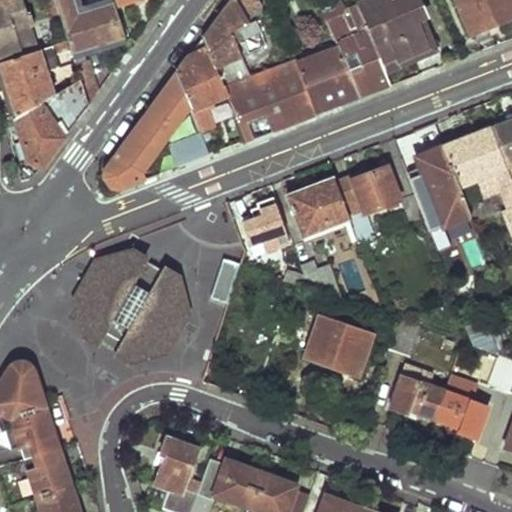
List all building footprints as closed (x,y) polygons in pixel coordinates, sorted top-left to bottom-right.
[(0,0),(0,55),(38,43),(31,20),(26,22),(19,0),(0,0)] [(58,42),(67,39),(54,0),(46,0),(42,1),(52,38),(56,36),(58,42)] [(54,0),(67,39),(72,54),(121,38),(109,0),(106,1),(105,0),(99,0),(100,4),(79,10),(75,0),(54,0)] [(202,39),(223,86),(248,76),(238,49),(245,46),(249,56),(265,50),(258,33),(260,32),(255,22),(262,18),(259,6),(255,0),(230,0),(229,2),(202,39)] [(365,0),(355,4),(380,61),(395,55),(397,60),(421,50),(427,47),(415,20),(423,16),(415,0),(365,0)] [(511,0),(456,0),(472,34),(500,22),(511,17),(511,0)] [(339,45),(361,97),(375,92),(390,85),(380,61),(355,4),(343,10),(340,3),(321,10),(335,44),(338,42),(339,45)] [(189,102),(202,132),(217,126),(209,104),(227,96),(223,86),(202,39),(189,56),(177,73),(189,102)] [(296,61),(316,114),(337,106),(361,97),(339,45),(296,61)] [(0,76),(14,121),(52,95),(45,76),(58,71),(50,47),(0,63),(0,76)] [(280,51),(285,62),(291,60),(286,48),(280,51)] [(223,86),(227,96),(234,114),(240,132),(244,141),(280,128),(316,114),(296,61),(295,58),(291,60),(285,62),(248,76),(223,86)] [(78,78),(87,105),(98,89),(89,59),(74,64),(78,78)] [(151,153),(189,102),(177,73),(105,170),(119,188),(142,179),(139,169),(151,153)] [(52,95),(14,121),(28,165),(40,169),(57,146),(87,105),(78,78),(52,95)] [(240,132),(234,114),(227,116),(234,134),(240,132)] [(511,118),(490,127),(491,128),(506,168),(511,165),(511,118)] [(462,138),(443,145),(466,206),(487,198),(480,179),(497,173),(506,196),(500,198),(511,230),(511,185),(506,168),(491,128),(462,138)] [(210,154),(202,132),(166,146),(173,167),(210,154)] [(466,206),(443,145),(419,155),(415,156),(442,228),(471,217),(466,206)] [(353,219),(349,221),(358,242),(370,237),(362,216),(400,201),(387,167),(366,176),(354,180),(353,177),(336,183),(349,216),(351,215),(353,219)] [(287,196),(302,237),(349,221),(353,219),(351,215),(349,216),(336,183),(335,178),(304,190),(287,196)] [(263,242),(267,253),(279,249),(275,238),(285,234),(272,199),(256,205),(259,211),(255,213),(251,214),(254,222),(242,226),(250,247),(263,242)] [(465,241),(470,267),(482,265),(478,239),(465,241)] [(88,337),(81,339),(82,341),(100,336),(100,338),(102,339),(117,348),(119,349),(121,349),(121,348),(122,348),(127,367),(129,366),(127,359),(143,354),(147,357),(148,357),(150,354),(164,350),(160,337),(162,334),(174,340),(175,339),(174,338),(179,328),(180,329),(181,327),(169,321),(171,318),(184,314),(180,300),(182,296),(177,294),(175,277),(180,276),(179,273),(161,278),(161,276),(159,275),(151,270),(144,266),(142,265),(139,266),(134,248),(131,248),(134,256),(118,261),(113,257),(111,262),(97,265),(101,278),(99,281),(87,274),(86,276),(87,277),(82,286),(81,285),(80,287),(89,293),(90,297),(77,300),(81,315),(79,318),(84,321),(88,337)] [(228,284),(235,265),(223,260),(216,279),(228,284)] [(317,261),(302,266),(310,290),(343,301),(329,266),(319,269),(317,261)] [(299,276),(286,272),(283,279),(296,284),(299,276)] [(318,319),(302,361),(320,368),(328,365),(336,368),(339,375),(356,381),(371,339),(318,319)] [(420,329),(397,321),(387,350),(410,358),(420,329)] [(489,333),(499,356),(511,360),(511,329),(510,325),(489,333)] [(488,384),(508,392),(511,382),(511,360),(499,356),(488,384)] [(1,391),(0,392),(0,428),(49,411),(47,403),(36,370),(35,368),(31,365),(26,363),(22,363),(14,367),(1,391)] [(412,410),(434,418),(443,393),(403,379),(392,409),(410,415),(412,410)] [(443,393),(434,418),(463,428),(460,434),(477,440),(488,409),(443,393)] [(61,448),(49,411),(0,428),(0,454),(17,450),(20,459),(61,448)] [(173,511),(172,511),(190,511),(197,494),(179,487),(194,450),(163,439),(155,457),(162,460),(153,485),(169,491),(162,508),(173,511)] [(61,448),(20,459),(25,472),(29,472),(38,499),(73,487),(61,448)] [(223,462),(211,495),(246,508),(259,474),(223,462)] [(284,511),(290,499),(294,487),(259,474),(246,508),(256,511),(284,511)] [(80,511),(73,487),(38,499),(42,511),(80,511)] [(197,494),(190,511),(220,511),(221,511),(207,505),(211,495),(199,491),(197,494)] [(290,499),(284,511),(302,511),(305,504),(290,499)] [(357,511),(322,499),(317,511),(357,511)]
